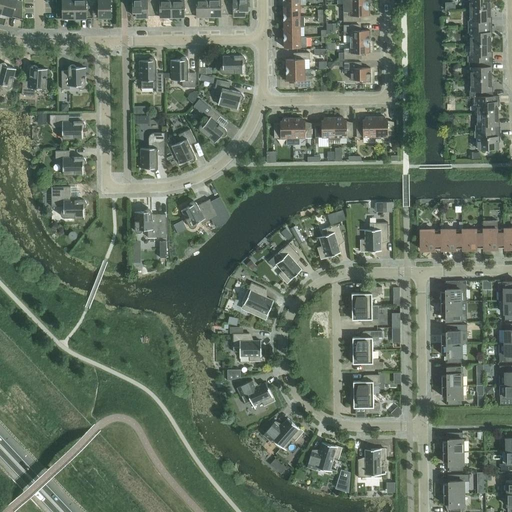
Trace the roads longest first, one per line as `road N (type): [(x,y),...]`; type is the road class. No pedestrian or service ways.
road 1 (residential): [(103,41),(106,190),(201,178),(225,163),(262,101)]
road 2 (residential): [(262,101),(389,102),(388,0)]
road 3 (residential): [(337,424),(301,402),(282,355),(302,301),(335,278)]
road 4 (residential): [(103,41),(262,40)]
road 5 (residential): [(421,427),(419,272)]
road 6 (residential): [(335,278),(337,424)]
